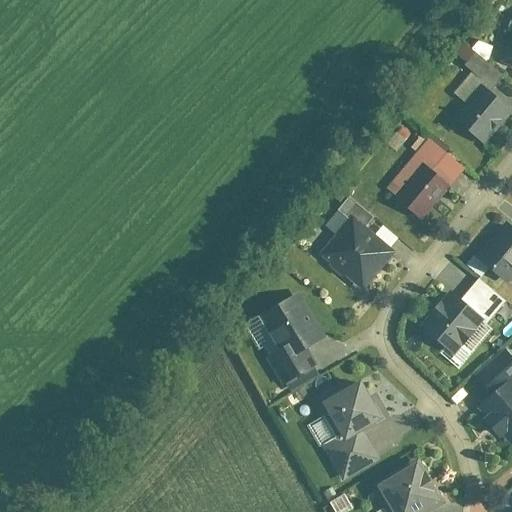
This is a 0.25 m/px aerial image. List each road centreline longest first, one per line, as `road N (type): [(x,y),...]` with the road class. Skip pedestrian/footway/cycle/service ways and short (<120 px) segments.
road 1 (residential): [(483,511),(483,495),(446,419),(380,346),(392,315),(511,171)]
road 2 (track): [(118,415),(20,511)]
road 3 (track): [(118,415),(60,376),(0,360)]
